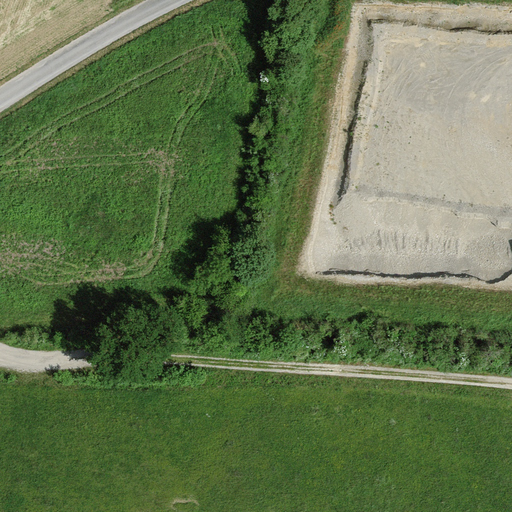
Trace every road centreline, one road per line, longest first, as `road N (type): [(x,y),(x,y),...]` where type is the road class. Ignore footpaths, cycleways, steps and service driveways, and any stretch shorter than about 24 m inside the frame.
road 1 (track): [(511,383),(0,356)]
road 2 (unclassified): [(0,101),(170,0)]
